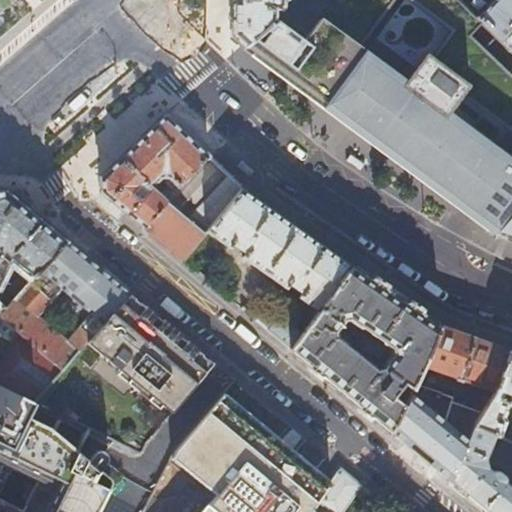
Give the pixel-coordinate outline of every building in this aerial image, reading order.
[(233,0),(233,16),(233,36),(246,48),(276,20),(276,11),(279,11),(284,7),(285,0),(233,0)] [(264,64),(260,69),(293,93),(339,127),(371,151),(417,184),(417,185),(424,175),(467,115),(511,58),(511,49),(503,41),(479,18),(460,0),(298,0),(276,20),(246,48),(264,64)] [(511,0),(496,0),(479,18),(503,41),(511,30),(511,0)] [(493,231),(496,233),(511,214),(511,158),(498,147),(511,129),(511,58),(467,115),(424,175),(440,187),(496,227),(493,231)] [(102,178),(103,185),(104,192),(185,260),(208,232),(243,189),(167,115),(102,178)] [(352,264),(243,189),(208,232),(230,247),(234,243),(247,253),(244,256),(266,272),(287,287),(291,283),(303,292),(301,296),(321,310),(352,264)] [(0,274),(6,260),(5,259),(7,255),(16,264),(34,277),(67,241),(5,191),(0,192),(0,274)] [(497,234),(511,239),(511,214),(496,233),(497,234)] [(87,343),(130,293),(114,281),(83,255),(67,241),(34,277),(5,309),(0,305),(0,315),(63,369),(87,343)] [(416,383),(424,364),(430,350),(440,323),(434,322),(352,264),(321,310),(305,332),(293,349),(393,432),(411,393),(414,386),(416,383)] [(87,343),(172,412),(215,363),(130,293),(87,343)] [(261,309),(254,317),(293,349),(305,332),(281,314),(275,321),(261,309)] [(0,384),(35,402),(63,369),(0,315),(0,384)] [(475,336),(440,323),(430,350),(424,364),(460,378),(475,336)] [(509,349),(475,336),(460,378),(495,390),(509,349)] [(511,349),(509,349),(495,390),(483,411),(482,412),(475,425),(495,434),(498,435),(505,420),(503,415),(509,403),(511,404),(511,349)] [(53,511),(100,511),(114,487),(115,484),(116,480),(115,477),(114,473),(113,471),(81,455),(50,432),(29,422),(36,405),(0,387),(0,451),(70,484),(53,511)] [(309,511),(318,500),(332,481),(305,458),(278,436),(252,414),(225,392),(178,447),(172,458),(216,495),(201,511),(309,511)] [(411,393),(393,432),(419,454),(445,419),(411,393)] [(445,419),(419,454),(453,482),(470,439),(445,419)] [(470,439),(453,482),(469,496),(489,511),(511,511),(511,483),(510,484),(506,481),(505,475),(496,468),(494,468),(492,470),(488,466),(485,457),(495,434),(475,425),(470,439)] [(332,481),(318,500),(332,511),(341,511),(363,485),(341,467),(332,481)]
